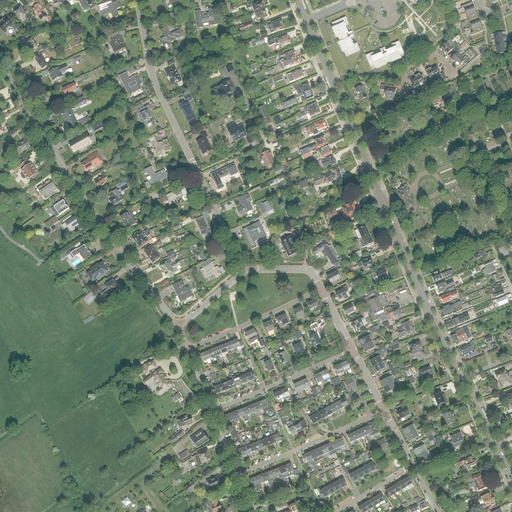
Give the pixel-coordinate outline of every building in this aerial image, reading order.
[(43,8),(38,0),(34,0),(37,6),(34,7),(30,9),(34,17),(38,15),(40,20),(47,16),(45,12),(46,12),(44,8),(43,8)] [(84,0),(80,0),(79,1),(83,8),(85,6),(87,9),(89,8),(84,0)] [(120,7),(118,4),(117,1),(112,3),(110,0),(109,0),(97,6),(102,16),(110,12),(113,18),(116,17),(118,16),(117,16),(119,15),(117,11),(115,9),(120,7)] [(255,12),(263,9),(262,6),(263,5),(262,3),(261,3),(260,2),(252,5),(255,12)] [(465,13),(474,9),(472,2),(460,6),(461,9),(463,8),(465,13)] [(24,12),(20,7),(14,12),(20,20),(25,16),(27,20),(29,23),(33,20),(31,17),(27,11),(24,12)] [(200,10),(195,11),(198,28),(219,24),(215,7),(208,9),(209,12),(210,12),(210,13),(207,13),(207,15),(201,16),(200,10)] [(257,17),(258,19),(260,18),(260,20),(267,17),(265,12),(266,11),(265,10),(264,9),(263,9),(255,12),(254,12),(256,17),(257,17)] [(477,16),(474,9),(465,13),(468,20),(477,16)] [(480,24),(477,16),(468,20),(471,27),(480,24)] [(339,43),(343,53),(344,52),(346,57),(360,51),(357,43),(352,45),(344,27),(349,25),(345,17),(332,23),(333,28),(332,28),(337,38),(338,38),(340,42),(339,43)] [(0,27),(5,33),(12,26),(16,30),(18,28),(10,19),(7,22),(4,18),(0,22),(0,27)] [(284,29),(281,24),(282,23),(281,21),(280,21),(280,20),(271,24),(271,25),(267,26),(270,34),(274,32),(279,30),(279,31),(284,29)] [(253,21),(238,27),(240,31),(254,26),(253,21)] [(471,35),(483,30),(480,24),(471,27),(473,32),(470,32),(471,35)] [(164,37),(160,38),(165,49),(170,47),(169,46),(173,44),(171,42),(183,36),(179,29),(171,33),(167,26),(161,29),(164,37)] [(501,33),(493,34),(494,41),(502,39),(506,39),(505,37),(505,36),(502,37),(501,33)] [(110,38),(111,42),(109,42),(115,57),(127,52),(123,42),(123,41),(122,37),(121,38),(120,34),(110,38)] [(25,37),(17,41),(22,49),(24,48),(25,49),(24,49),(26,53),(27,52),(27,54),(38,47),(32,36),(27,39),(25,37)] [(287,36),(277,40),(277,39),(267,43),(269,47),(276,44),(276,45),(279,44),(281,47),(290,43),(289,43),(290,42),(289,41),(289,40),(288,40),(287,36)] [(502,39),(494,41),(495,47),(503,46),(507,45),(507,44),(506,43),(503,43),(502,39)] [(371,70),(376,68),(376,69),(386,65),(386,64),(390,62),(391,63),(401,58),(400,57),(405,55),(399,42),(391,45),(393,49),(375,57),(373,53),(365,56),(371,70)] [(451,46),(449,44),(447,42),(440,48),(446,55),(451,50),(453,52),(457,48),(459,46),(455,42),(451,46)] [(461,48),(459,46),(457,48),(453,52),(455,54),(450,59),(454,63),(461,56),(459,54),(461,52),(459,50),(461,48)] [(503,46),(495,47),(496,54),(508,52),(507,49),(504,50),(503,46)] [(42,69),(47,65),(41,55),(44,54),(43,51),(35,56),(37,59),(36,60),(39,64),(39,65),(40,67),(42,69)] [(293,51),(285,55),(284,52),(278,55),(279,57),(284,55),(286,60),(284,61),(283,60),(280,61),(281,64),(283,63),(295,58),(294,55),(295,55),(294,55),(295,54),(294,52),(293,52),(293,51)] [(463,59),(461,56),(454,63),(458,67),(463,62),(465,65),(469,60),(465,56),(463,59)] [(296,59),(295,58),(283,63),(285,69),(298,64),(298,63),(298,62),(298,60),(297,60),(296,59)] [(173,59),(166,62),(169,67),(176,63),(173,59)] [(232,64),(226,67),(228,73),(235,70),(232,64)] [(68,70),(66,65),(49,73),(53,81),(55,80),(56,82),(61,80),(60,78),(63,76),(62,74),(66,73),(65,71),(68,70)] [(166,71),(173,85),(177,83),(178,84),(180,86),(181,85),(182,84),(182,83),(182,82),(174,67),(166,71)] [(431,70),(435,76),(434,76),(436,78),(439,77),(440,79),(442,78),(444,81),(446,79),(443,73),(440,74),(436,67),(431,70)] [(431,70),(430,68),(425,71),(429,78),(426,79),(429,84),(432,83),(431,81),(433,81),(431,78),(434,76),(435,76),(431,70)] [(304,77),(304,76),(304,75),(303,73),(302,73),(301,69),(291,74),(287,75),(286,77),(289,83),(304,77)] [(131,77),(132,77),(129,78),(126,72),(118,75),(129,97),(132,96),(131,94),(142,88),(140,85),(143,83),(138,74),(135,76),(135,75),(131,77)] [(419,85),(422,83),(423,85),(425,84),(426,86),(429,84),(426,79),(423,81),(419,73),(414,76),(415,79),(416,78),(419,85)] [(416,78),(415,79),(410,81),(414,88),(411,90),(414,95),(417,94),(416,92),(418,91),(417,89),(420,87),(419,85),(416,78)] [(222,97),(227,95),(229,98),(234,95),(233,92),(236,90),(230,79),(217,86),(222,97)] [(298,96),(311,90),(307,82),(303,84),(304,86),(302,87),(301,85),(294,88),(295,91),(296,91),(298,96)] [(63,89),(63,90),(62,91),(64,94),(65,94),(65,95),(70,93),(70,94),(74,92),(75,91),(75,92),(79,90),(78,87),(77,88),(74,84),(71,85),(70,84),(66,86),(67,87),(63,89)] [(389,89),(389,86),(381,85),(380,90),(386,91),(384,98),(394,100),(395,90),(389,89)] [(367,97),(362,86),(354,89),(359,100),(367,97)] [(303,96),(304,98),(302,99),(303,101),(313,97),(311,90),(298,96),(296,97),(297,99),(303,96)] [(189,92),(182,95),(185,100),(191,97),(189,92)] [(295,98),(282,103),(285,109),(297,104),(295,98)] [(186,103),(184,100),(179,103),(180,106),(179,106),(181,110),(182,110),(186,117),(185,117),(187,121),(193,119),(195,122),(197,121),(195,118),(190,107),(188,102),(186,103)] [(405,103),(403,108),(413,103),(411,100),(405,103)] [(316,102),(303,108),(304,110),(299,113),(300,115),(318,107),(316,102)] [(151,108),(149,105),(137,111),(145,126),(155,121),(149,109),(151,108)] [(270,122),(263,106),(257,109),(265,125),(270,122)] [(298,116),(299,118),(308,114),(310,117),(320,113),(318,107),(300,115),(298,116)] [(78,124),(71,109),(63,113),(70,128),(78,124)] [(308,135),(312,134),(313,135),(319,133),(318,131),(326,127),(323,120),(305,128),(308,135)] [(100,122),(91,127),(94,132),(103,127),(100,122)] [(244,128),(243,124),(237,127),(235,123),(227,127),(234,141),(246,135),(243,128),(244,128)] [(206,137),(208,136),(206,132),(200,135),(202,138),(196,141),(203,155),(212,150),(206,137)] [(74,142),(69,145),(74,152),(78,149),(79,149),(92,142),(89,137),(86,133),(86,134),(79,137),(80,138),(78,139),(77,139),(74,141),(74,142)] [(314,150),(313,150),(326,144),(324,140),(324,139),(323,137),(322,136),(314,140),(315,144),(311,146),(302,151),(304,155),(314,150)] [(151,148),(152,147),(157,157),(163,155),(162,153),(165,151),(165,152),(172,149),(167,139),(161,142),(157,143),(156,140),(149,143),(151,148)] [(17,144),(17,143),(11,147),(17,157),(23,153),(22,151),(29,147),(25,140),(17,144)] [(279,140),(272,143),(275,149),(282,146),(279,140)] [(318,151),(321,158),(331,154),(328,147),(318,151)] [(275,164),(269,151),(261,154),(267,167),(275,164)] [(87,157),(88,159),(81,164),(86,171),(93,167),(94,169),(103,163),(96,152),(87,157)] [(332,156),(321,161),(324,168),(330,165),(330,166),(336,164),(332,156)] [(38,173),(31,163),(21,171),(23,174),(22,175),(21,176),(22,177),(23,178),(24,179),(25,179),(26,177),(28,180),(38,173)] [(222,183),(219,178),(229,173),(231,177),(238,173),(235,165),(234,163),(211,174),(214,180),(216,186),(218,190),(224,187),(222,183)] [(18,164),(12,168),(16,173),(21,169),(18,164)] [(146,174),(148,173),(151,180),(144,183),(147,188),(168,178),(164,170),(155,174),(151,166),(144,170),(146,174)] [(336,181),(342,178),(337,168),(330,171),(331,172),(323,176),(322,172),(313,176),(316,184),(325,180),(326,179),(328,182),(335,179),(336,181)] [(101,179),(96,183),(100,189),(112,181),(105,170),(98,174),(101,179)] [(120,195),(118,192),(120,191),(121,192),(129,188),(124,180),(116,185),(119,190),(117,191),(116,190),(109,194),(110,196),(108,197),(110,200),(109,202),(111,204),(112,203),(114,207),(117,204),(116,203),(120,201),(118,197),(120,195)] [(307,180),(300,183),(302,189),(309,186),(307,180)] [(55,193),(55,194),(59,191),(52,182),(51,183),(49,181),(45,183),(46,184),(42,187),(42,185),(37,188),(45,200),(55,193)] [(409,194),(405,185),(401,186),(402,189),(398,190),(400,194),(401,197),(401,199),(402,199),(404,203),(405,202),(407,208),(412,206),(410,200),(411,200),(409,194)] [(37,190),(34,186),(28,190),(31,195),(37,190)] [(161,198),(164,203),(168,201),(170,204),(171,206),(176,204),(173,199),(182,195),(185,201),(190,199),(184,187),(161,198)] [(237,209),(240,215),(245,212),(246,213),(252,209),(249,202),(252,201),(250,197),(247,198),(246,195),(239,198),(243,207),(237,209)] [(54,206),(51,208),(56,216),(69,208),(63,200),(60,202),(59,201),(55,203),(56,204),(54,206)] [(273,210),(272,209),(269,203),(268,200),(262,203),(265,208),(267,213),(272,210),(273,210)] [(342,208),(343,212),(344,214),(343,215),(344,219),(350,216),(351,219),(354,217),(353,215),(359,212),(357,208),(355,209),(353,203),(342,208)] [(335,209),(327,212),(330,219),(338,215),(335,209)] [(128,212),(120,217),(123,223),(132,218),(134,217),(132,213),(130,210),(128,212)] [(171,212),(166,215),(170,222),(174,219),(171,212)] [(55,216),(44,224),(47,229),(58,221),(55,216)] [(72,234),(82,227),(74,216),(73,217),(72,216),(66,220),(67,222),(61,225),(64,229),(67,226),(72,234)] [(202,236),(206,234),(206,235),(211,233),(208,227),(207,227),(204,220),(204,219),(202,216),(195,220),(201,231),(200,231),(202,236)] [(136,220),(134,221),(132,218),(123,223),(127,229),(135,224),(136,225),(138,223),(136,220)] [(259,221),(242,229),(252,249),(256,247),(254,241),(259,239),(260,241),(267,238),(259,221)] [(343,232),(352,228),(350,224),(341,228),(343,232)] [(365,226),(355,231),(359,239),(361,238),(369,235),(365,226)] [(50,228),(43,232),(45,236),(52,231),(50,228)] [(134,239),(136,241),(149,231),(147,228),(143,232),(144,233),(143,234),(139,230),(132,236),(133,237),(132,238),(133,239),(134,239)] [(302,236),(299,230),(294,232),(297,239),(302,236)] [(147,237),(151,233),(149,231),(136,241),(138,244),(139,246),(140,247),(148,241),(144,236),(146,235),(147,237)] [(361,238),(359,239),(363,247),(366,246),(367,247),(373,244),(369,235),(361,238)] [(298,251),(290,236),(281,240),(288,256),(298,251)] [(155,245),(152,247),(152,246),(145,251),(147,253),(146,254),(146,255),(148,257),(156,252),(154,249),(159,246),(158,245),(161,243),(160,240),(157,241),(154,243),(155,245)] [(323,244),(312,250),(315,255),(322,251),(325,255),(326,254),(330,260),(329,260),(332,265),(337,262),(335,258),(337,257),(333,250),(331,245),(329,246),(328,246),(325,241),(323,242),(323,244)] [(84,261),(92,255),(84,244),(75,250),(73,246),(60,255),(63,259),(70,254),(73,258),(79,254),(84,261)] [(158,252),(159,253),(163,250),(161,248),(156,252),(148,257),(152,262),(160,257),(157,253),(158,252)] [(175,249),(166,254),(168,258),(176,254),(177,253),(175,249)] [(486,253),(485,249),(477,253),(477,252),(473,254),(475,259),(479,257),(479,256),(486,253)] [(361,250),(351,254),(353,260),(364,255),(361,250)] [(167,262),(160,267),(164,271),(173,265),(175,263),(172,260),(176,258),(177,255),(176,254),(168,258),(169,259),(166,261),(167,262)] [(363,265),(364,268),(365,268),(366,270),(372,267),(371,265),(373,265),(370,258),(365,260),(365,259),(361,261),(361,262),(356,264),(357,266),(358,265),(359,267),(363,265)] [(205,279),(207,277),(209,281),(210,281),(208,277),(214,274),(216,277),(221,274),(222,274),(222,273),(224,272),(222,267),(219,268),(218,266),(214,268),(211,263),(215,261),(202,268),(199,270),(205,279)] [(109,271),(109,269),(109,268),(107,268),(105,265),(106,264),(105,263),(103,262),(99,265),(98,264),(86,272),(88,274),(88,276),(87,277),(87,279),(88,280),(90,281),(91,280),(92,281),(93,281),(97,278),(98,280),(106,275),(105,274),(109,271)] [(173,265),(164,271),(165,274),(165,275),(166,276),(167,276),(168,277),(172,274),(172,275),(174,273),(174,272),(175,273),(178,270),(175,267),(179,264),(177,262),(175,263),(173,265)] [(348,270),(354,267),(351,262),(346,264),(348,270)] [(496,271),(492,262),(484,265),(488,275),(496,271)] [(340,272),(338,269),(330,274),(330,275),(327,277),(331,284),(340,279),(338,273),(340,272)] [(379,281),(388,277),(384,269),(372,275),(375,283),(374,283),(376,287),(380,285),(379,281)] [(439,271),(431,275),(434,282),(454,274),(452,270),(449,271),(441,275),(439,271)] [(98,289),(101,292),(103,294),(101,295),(105,301),(110,297),(109,295),(113,291),(114,293),(117,290),(116,289),(118,288),(113,281),(110,283),(109,282),(108,283),(107,282),(98,289)] [(182,281),(173,285),(178,295),(176,296),(176,297),(178,296),(181,302),(193,296),(189,287),(186,288),(182,281)] [(437,290),(437,291),(438,293),(439,293),(448,289),(449,291),(452,289),(452,288),(454,287),(452,282),(446,285),(445,282),(435,286),(437,290)] [(492,287),(494,291),(502,288),(501,283),(499,284),(499,283),(493,285),(493,286),(492,287)] [(339,300),(344,298),(345,300),(349,298),(346,292),(348,291),(348,290),(348,288),(347,285),(338,290),(337,291),(336,292),(337,293),(336,293),(339,300)] [(375,287),(365,291),(367,296),(377,292),(375,287)] [(390,309),(390,307),(389,308),(388,305),(388,303),(386,301),(387,299),(385,298),(385,296),(383,295),(382,293),(380,294),(379,291),(364,298),(369,310),(373,321),(386,316),(400,310),(399,309),(400,308),(399,307),(398,307),(398,306),(390,309)] [(449,294),(449,293),(440,297),(440,298),(440,300),(442,300),(443,303),(459,297),(456,291),(449,294)] [(508,302),(506,296),(496,300),(499,306),(508,302)] [(315,300),(307,304),(310,310),(316,307),(317,309),(316,310),(317,312),(321,310),(319,305),(318,305),(315,300)] [(355,307),(353,302),(350,303),(351,305),(343,309),(347,315),(354,311),(352,308),(355,307)] [(443,309),(440,310),(440,311),(440,313),(441,313),(441,314),(445,312),(445,311),(455,308),(461,306),(460,302),(456,303),(454,304),(450,306),(450,305),(442,308),(443,309)] [(455,308),(445,311),(445,312),(441,314),(443,318),(461,310),(462,309),(461,306),(455,308)] [(301,307),(294,310),(296,315),(295,316),(297,319),(303,316),(305,319),(309,317),(307,312),(304,314),(301,307)] [(400,310),(386,316),(388,322),(395,319),(394,317),(401,314),(401,313),(402,312),(401,311),(400,311),(400,310)] [(276,319),(280,327),(287,324),(290,322),(288,319),(287,319),(285,314),(276,319)] [(444,323),(447,329),(456,325),(453,318),(446,321),(447,322),(444,323)] [(360,319),(351,324),(354,330),(363,326),(362,323),(365,321),(364,319),(361,321),(360,319)] [(275,331),(270,321),(264,324),(268,333),(273,331),(276,337),(280,335),(277,330),(275,331)] [(318,327),(316,322),(309,326),(312,331),(314,330),(315,333),(312,334),(313,336),(309,337),(314,347),(321,343),(319,339),(321,338),(316,328),(318,327)] [(402,330),(404,329),(404,330),(407,329),(407,330),(411,328),(409,322),(400,325),(401,328),(397,330),(398,331),(402,330)] [(401,337),(413,333),(411,328),(407,330),(407,329),(404,330),(404,329),(402,330),(398,331),(399,334),(400,334),(401,337)] [(471,337),(468,330),(464,332),(462,328),(454,332),(455,334),(451,336),(454,343),(457,342),(458,344),(471,337)] [(254,329),(245,333),(250,343),(260,338),(256,331),(255,331),(254,329)] [(297,331),(295,332),(298,339),(303,337),(300,330),(297,331)] [(360,340),(363,347),(372,342),(370,339),(373,337),(371,334),(365,337),(365,338),(360,340)] [(235,352),(238,351),(237,348),(240,347),(237,340),(231,342),(234,349),(235,352)] [(296,344),(296,345),(293,347),(297,356),(304,353),(302,349),(304,348),(301,341),(296,344)] [(231,342),(225,345),(228,352),(231,358),(233,358),(230,351),(234,349),(231,342)] [(375,348),(372,342),(363,347),(366,352),(375,348)] [(420,348),(420,349),(422,348),(419,342),(413,345),(412,343),(408,345),(409,349),(411,348),(412,351),(420,348)] [(225,345),(219,347),(222,354),(223,357),(224,361),(225,361),(227,360),(225,356),(226,356),(225,353),(228,352),(225,345)] [(459,350),(463,359),(471,355),(471,354),(474,352),(471,345),(459,350)] [(222,354),(219,347),(213,350),(216,357),(217,359),(218,363),(221,362),(219,358),(220,358),(218,356),(222,354)] [(266,351),(269,358),(272,357),(269,350),(269,351),(267,347),(262,349),(263,352),(266,351)] [(370,361),(373,367),(383,361),(382,358),(384,357),(383,354),(387,352),(385,348),(380,350),(377,352),(379,356),(370,361)] [(425,355),(424,352),(422,353),(420,349),(420,348),(412,351),(411,352),(413,358),(420,355),(421,357),(425,355)] [(213,350),(207,352),(210,359),(216,357),(213,350)] [(211,363),(210,359),(207,352),(200,355),(203,362),(207,360),(208,363),(208,364),(211,363)] [(278,355),(278,353),(275,354),(277,358),(279,357),(283,364),(288,361),(284,352),(278,355)] [(266,359),(261,362),(263,367),(266,366),(269,373),(274,370),(270,361),(267,362),(266,359)] [(157,393),(158,393),(158,394),(159,394),(160,394),(161,394),(161,393),(172,385),(169,381),(168,382),(162,373),(163,373),(160,369),(157,371),(155,368),(156,368),(153,361),(145,364),(148,371),(149,371),(151,376),(145,380),(144,380),(144,381),(144,382),(144,383),(145,383),(145,384),(146,384),(147,384),(148,384),(154,380),(160,388),(158,389),(158,390),(157,390),(157,391),(157,392),(157,393)] [(344,372),(346,377),(349,376),(346,371),(350,369),(346,361),(340,364),(344,372)] [(383,361),(373,367),(376,373),(387,367),(385,364),(386,363),(385,361),(383,361)] [(388,365),(391,371),(396,368),(393,362),(388,365)] [(338,375),(344,372),(340,364),(334,367),(338,375)] [(429,367),(423,370),(423,369),(418,371),(420,375),(419,375),(421,380),(433,374),(429,367)] [(330,378),(327,370),(320,373),(323,381),(325,383),(327,382),(326,380),(330,378)] [(498,379),(499,381),(511,374),(511,370),(509,372),(509,373),(508,374),(507,373),(506,373),(504,370),(500,372),(500,373),(496,375),(496,377),(497,378),(498,379)] [(408,376),(405,371),(400,373),(402,379),(408,376)] [(252,372),(246,374),(249,382),(255,379),(252,372)] [(233,379),(236,387),(242,384),(239,377),(238,374),(234,376),(233,373),(232,373),(230,373),(231,374),(233,379)] [(317,383),(323,381),(320,373),(314,376),(317,383)] [(229,389),(236,387),(233,379),(231,374),(228,374),(229,377),(230,380),(226,382),(229,389)] [(242,384),(249,382),(246,374),(239,377),(242,384)] [(511,374),(499,381),(501,384),(501,385),(502,387),(506,385),(507,386),(511,384),(509,380),(510,380),(510,378),(511,378),(511,374)] [(217,379),(216,376),(211,378),(212,381),(214,380),(215,384),(216,384),(217,386),(213,387),(216,394),(223,392),(217,379)] [(390,377),(381,382),(384,387),(393,383),(395,382),(392,376),(390,377)] [(219,378),(217,379),(223,392),(229,389),(226,382),(223,383),(222,380),(220,381),(219,378)] [(306,379),(300,382),(304,390),(310,387),(306,379)] [(393,383),(384,387),(386,393),(392,390),(393,392),(396,391),(395,389),(399,387),(397,384),(397,383),(396,381),(395,382),(393,383)] [(297,392),(304,390),(300,382),(294,385),(297,392)] [(280,391),(283,399),(284,400),(290,397),(286,388),(280,391)] [(437,393),(435,389),(429,392),(430,396),(433,395),(437,405),(438,407),(448,403),(444,394),(442,395),(440,392),(437,393)] [(284,400),(283,399),(280,391),(274,394),(277,402),(281,400),(282,402),(284,401),(284,400)] [(171,398),(175,403),(182,398),(178,393),(171,398)] [(344,398),(341,400),(340,397),(338,398),(343,408),(348,405),(344,398)] [(338,410),(343,408),(338,398),(333,400),(338,410)] [(266,400),(260,402),(262,409),(267,407),(269,412),(271,411),(269,406),(268,407),(266,400)] [(333,413),(338,410),(333,400),(331,402),(332,405),(329,406),(333,413)] [(260,402),(254,404),(257,411),(262,409),(260,402)] [(333,413),(329,406),(328,403),(326,404),(328,407),(324,409),(328,416),(333,413)] [(417,417),(422,415),(420,411),(416,403),(412,406),(415,412),(414,412),(417,417)] [(248,406),(251,413),(254,412),(256,417),(258,416),(257,413),(257,411),(254,404),(248,406)] [(248,406),(242,409),(247,421),(249,420),(248,417),(247,417),(246,415),(251,413),(248,406)] [(318,422),(323,419),(319,412),(316,406),(314,407),(316,410),(313,412),(318,422)] [(328,416),(324,409),(323,406),(321,407),(322,410),(319,412),(323,419),(328,416)] [(406,407),(396,412),(400,419),(409,414),(406,407)] [(245,422),(247,421),(242,409),(237,411),(239,418),(242,417),(243,419),(244,418),(245,422)] [(237,411),(231,413),(233,420),(234,422),(235,425),(237,425),(236,422),(237,421),(237,419),(239,418),(237,411)] [(313,424),(318,422),(313,412),(307,415),(313,424)] [(454,422),(450,412),(443,415),(447,425),(454,422)] [(227,423),(233,420),(231,413),(225,416),(227,423)] [(193,422),(191,417),(188,418),(187,416),(178,419),(178,420),(177,421),(180,428),(186,426),(185,424),(193,422)] [(303,430),(297,420),(296,418),(294,419),(295,422),(292,423),(297,433),(303,430)] [(301,422),(299,419),(297,420),(303,430),(308,427),(304,421),(301,422)] [(370,424),(371,425),(368,426),(371,432),(373,431),(374,435),(381,432),(376,421),(370,424)] [(292,436),(297,433),(292,423),(290,424),(292,427),(289,429),(288,430),(287,431),(289,433),(290,434),(291,433),(292,436)] [(403,430),(406,436),(417,430),(415,427),(416,426),(415,423),(411,424),(412,425),(403,430)] [(282,441),(279,434),(276,435),(272,426),(269,427),(276,443),(282,441)] [(368,426),(363,429),(366,436),(369,434),(370,436),(374,435),(373,431),(371,432),(368,426)] [(267,439),(270,445),(276,443),(269,427),(267,428),(270,435),(266,436),(267,439)] [(363,429),(358,431),(361,438),(364,437),(365,440),(368,439),(366,436),(363,429)] [(420,436),(417,430),(406,436),(410,442),(420,436)] [(182,431),(176,436),(179,439),(185,434),(182,431)] [(358,431),(353,433),(356,440),(359,439),(360,442),(363,441),(361,438),(358,431)] [(195,445),(198,448),(209,440),(204,432),(196,438),(194,436),(190,439),(191,439),(193,438),(197,444),(195,445)] [(270,445),(267,439),(264,440),(264,438),(263,438),(260,432),(258,433),(264,448),(270,445)] [(258,442),(257,443),(256,443),(258,450),(264,448),(258,433),(256,434),(258,439),(257,439),(258,442)] [(353,433),(347,436),(350,443),(354,441),(355,445),(357,444),(356,440),(353,433)] [(464,443),(460,433),(450,437),(452,441),(449,442),(451,446),(452,445),(454,446),(454,447),(464,443)] [(436,437),(434,438),(434,439),(437,445),(442,442),(439,436),(437,437),(436,437)] [(346,448),(342,438),(336,441),(341,451),(342,453),(344,452),(343,450),(346,448)] [(249,444),(253,452),(258,450),(256,443),(257,443),(255,439),(253,440),(254,444),(253,444),(252,442),(251,443),(249,444)] [(242,444),(247,455),(253,452),(249,444),(248,441),(248,440),(245,441),(246,443),(242,444)] [(336,441),(331,443),(335,450),(338,449),(339,452),(341,451),(336,441)] [(241,457),(247,455),(242,444),(242,443),(241,443),(240,444),(241,447),(238,449),(238,450),(241,457)] [(331,456),(331,455),(336,453),(335,450),(331,443),(326,445),(331,456)] [(326,445),(321,448),(325,458),(331,456),(326,445)] [(423,445),(414,450),(417,456),(426,451),(423,445)] [(320,460),(325,458),(321,448),(316,450),(320,460)] [(187,450),(179,456),(182,460),(190,455),(187,450)] [(316,450),(310,452),(315,463),(320,460),(316,450)] [(426,451),(417,456),(420,462),(429,457),(428,454),(429,453),(428,450),(426,451)] [(196,465),(210,460),(207,451),(193,457),(195,461),(194,461),(196,465)] [(308,460),(310,465),(315,463),(310,452),(305,455),(307,458),(306,459),(307,461),(308,460)] [(180,462),(182,464),(192,458),(190,455),(180,462)] [(456,466),(464,463),(467,469),(468,470),(471,469),(470,467),(475,465),(477,464),(475,461),(474,461),(473,461),(472,457),(466,459),(455,463),(456,466)] [(443,469),(453,465),(451,460),(441,464),(443,469)] [(372,463),(370,461),(368,462),(369,464),(366,466),(370,473),(376,470),(372,463)] [(284,466),(288,477),(293,475),(294,476),(296,475),(296,477),(300,475),(297,469),(293,471),(290,464),(284,466)] [(363,465),(364,467),(361,469),(365,476),(370,473),(366,466),(365,464),(363,465)] [(284,466),(278,468),(284,484),(286,483),(285,478),(288,477),(284,466)] [(340,466),(330,471),(332,475),(339,471),(340,474),(343,472),(340,466)] [(284,484),(278,468),(272,471),(275,478),(278,476),(279,478),(280,478),(282,484),(284,484)] [(365,476),(361,469),(355,472),(359,479),(365,476)] [(273,484),(272,481),(273,480),(273,479),(275,478),(272,471),(267,473),(270,480),(270,482),(271,485),(273,484)] [(353,482),(359,479),(355,472),(349,475),(353,482)] [(264,482),(265,485),(268,483),(271,489),(273,488),(272,486),(271,485),(270,482),(270,480),(267,473),(261,475),(264,482)] [(482,474),(481,474),(471,478),(472,478),(470,479),(471,482),(473,482),(467,485),(468,487),(483,480),(481,478),(482,478),(482,477),(483,477),(482,474)] [(255,477),(260,490),(262,489),(261,486),(261,485),(261,483),(264,482),(261,475),(255,477)] [(256,487),(258,490),(260,490),(255,477),(249,480),(250,483),(249,484),(250,487),(252,487),(255,485),(256,487)] [(408,477),(403,480),(407,486),(412,483),(408,477)] [(214,490),(221,487),(217,478),(207,481),(208,483),(206,484),(207,488),(208,487),(210,492),(214,491),(214,490)] [(337,482),(341,489),(347,486),(343,479),(337,482)] [(403,480),(398,484),(401,490),(407,486),(403,480)] [(485,483),(484,483),(483,480),(468,487),(469,489),(475,486),(476,487),(474,488),(476,492),(487,487),(486,486),(487,486),(486,483),(485,483)] [(197,482),(188,489),(190,493),(200,489),(197,482)] [(335,492),(341,489),(337,482),(331,485),(335,492)] [(398,484),(392,487),(396,493),(401,490),(398,484)] [(329,495),(335,492),(331,485),(326,488),(329,495)] [(390,497),(396,493),(392,487),(386,491),(390,497)] [(324,498),(329,495),(326,488),(320,491),(324,498)] [(381,494),(376,497),(379,503),(384,500),(381,494)] [(494,500),(493,498),(492,498),(492,497),(492,498),(490,494),(479,498),(478,496),(470,499),(472,505),(483,500),(486,505),(490,503),(491,506),(494,504),(493,502),(494,501),(493,500),(494,500)] [(376,497),(370,501),(373,507),(379,503),(376,497)] [(450,499),(443,502),(446,508),(452,505),(450,499)] [(403,506),(401,508),(402,510),(409,506),(407,503),(405,500),(401,503),(403,506)] [(370,501),(364,504),(368,510),(373,507),(370,501)] [(421,510),(427,507),(424,501),(418,504),(421,510)] [(216,505),(214,502),(209,504),(209,502),(207,504),(203,507),(204,511),(208,511),(217,511),(218,511),(223,510),(222,508),(221,507),(220,504),(216,505)]
